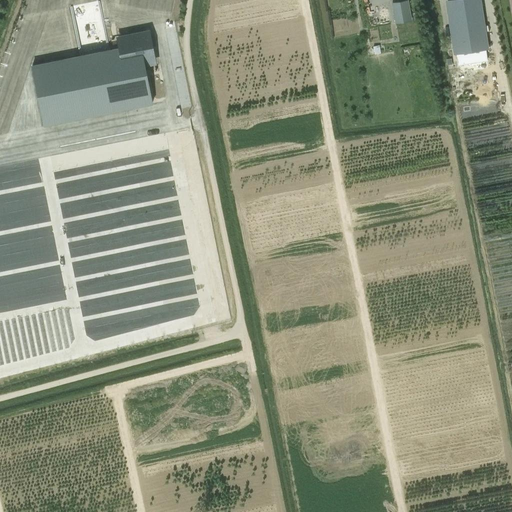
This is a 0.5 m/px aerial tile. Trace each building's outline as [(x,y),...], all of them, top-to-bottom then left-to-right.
[(477,0),(462,0),(448,2),(455,51),(485,47),(477,0)] [(407,3),(391,6),(395,26),(411,23),(407,3)] [(120,48),(31,65),(43,125),(152,103),(144,64),(153,62),(147,32),(118,38),(120,48)] [(474,79),(455,82),(457,99),(477,96),(474,79)] [(142,107),(119,111),(124,139),(147,135),(142,107)] [(94,154),(95,166),(124,164),(122,151),(94,154)]
